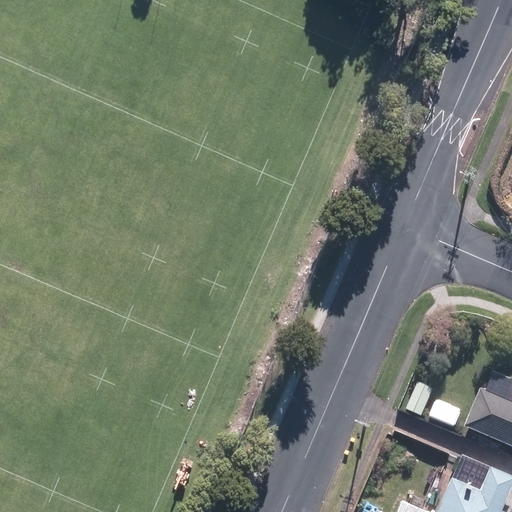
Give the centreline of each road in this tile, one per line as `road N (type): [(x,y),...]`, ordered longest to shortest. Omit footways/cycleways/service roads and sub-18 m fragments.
road 1 (tertiary): [(406,226),(283,511)]
road 2 (tertiary): [(501,0),(406,226)]
